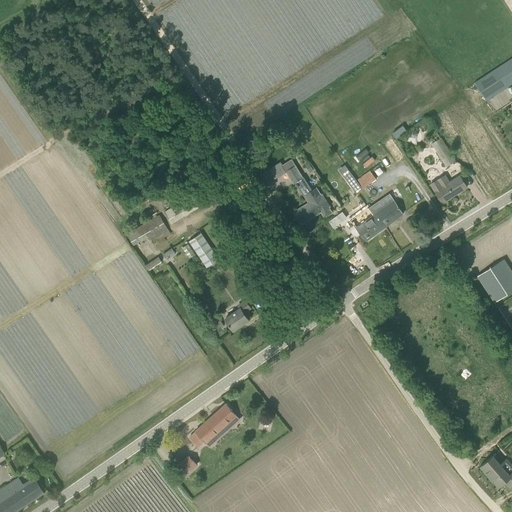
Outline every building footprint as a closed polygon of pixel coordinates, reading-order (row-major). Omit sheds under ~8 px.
[(511,58),(475,83),(486,100),(511,83),(511,58)] [(415,114),(453,90),(436,64),(377,101),(381,107),(386,104),(393,115),(388,118),(391,124),(388,126),(389,128),(397,122),(399,124),(415,114)] [(447,147),(445,149),(439,139),(432,143),(447,167),(455,161),(447,147)] [(343,174),(357,192),(363,188),(357,180),(349,170),(343,174)] [(376,179),(370,170),(357,180),(363,188),(363,189),(376,179)] [(431,184),(442,202),(467,187),(460,176),(449,182),(445,175),(431,184)] [(301,225),(310,218),(321,212),(325,217),(332,212),(329,207),(331,206),(323,193),(321,194),(317,188),(304,196),(309,203),(303,207),(293,213),(301,225)] [(200,206),(208,202),(201,190),(193,195),(200,206)] [(386,226),(403,213),(391,194),(370,210),(374,215),(378,221),(381,219),(386,226)] [(164,210),(169,221),(196,208),(193,201),(190,203),(188,198),(164,210)] [(171,234),(160,214),(126,233),(133,246),(148,237),(150,241),(163,234),(165,237),(171,234)] [(366,241),(386,226),(381,219),(378,221),(374,215),(367,220),(363,214),(352,222),(366,241)] [(189,240),(207,267),(219,259),(201,232),(189,240)] [(232,249),(223,237),(221,234),(217,237),(227,252),(232,249)] [(172,248),(163,254),(166,258),(175,252),(172,248)] [(281,251),(277,254),(281,260),(285,257),(281,251)] [(158,256),(145,265),(149,270),(161,261),(158,256)] [(477,276),(478,276),(483,284),(494,301),(511,289),(511,271),(504,259),(477,276)] [(251,308),(246,300),(238,306),(240,308),(225,319),(233,330),(248,319),(244,313),(251,308)] [(223,325),(215,312),(205,318),(213,331),(223,325)] [(236,415),(226,403),(196,431),(190,437),(198,447),(205,441),(206,442),(236,415)] [(189,455),(175,467),(184,477),(197,465),(189,455)] [(508,480),(511,484),(511,464),(506,458),(500,464),(492,456),(480,466),(499,487),(508,480)] [(0,489),(0,511),(12,511),(42,493),(34,479),(23,486),(17,478),(0,489)]
